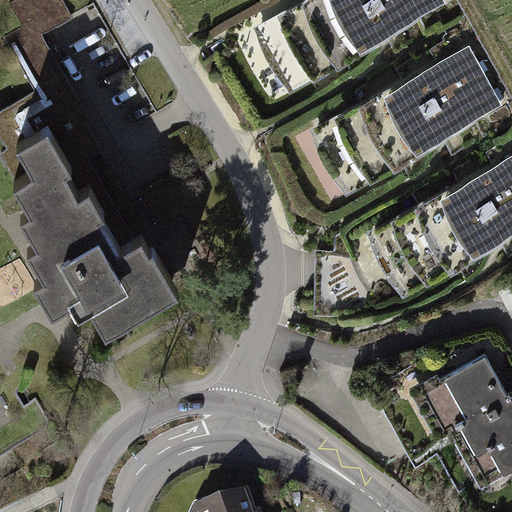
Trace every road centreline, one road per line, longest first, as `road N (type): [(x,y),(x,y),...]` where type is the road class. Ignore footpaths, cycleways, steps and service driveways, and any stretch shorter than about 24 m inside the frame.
road 1 (residential): [(137,0),(247,181),(265,237),(268,302),(237,415)]
road 2 (unknown): [(161,430),(132,389),(56,320),(0,336)]
road 3 (residential): [(237,415),(288,435),(389,511)]
road 4 (residential): [(105,511),(129,454),(161,430),(237,415)]
